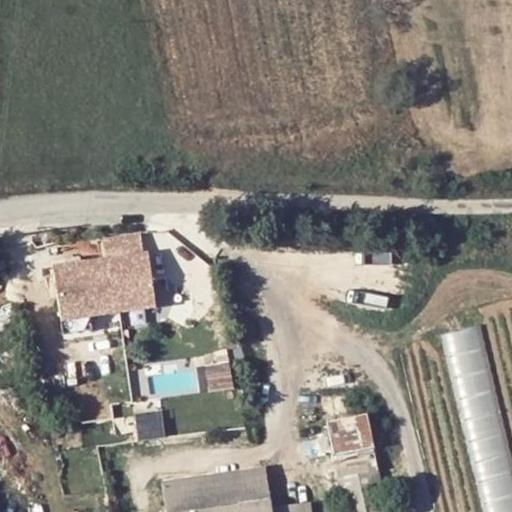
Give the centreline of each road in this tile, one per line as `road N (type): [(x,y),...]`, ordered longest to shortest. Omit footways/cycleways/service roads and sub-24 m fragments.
road 1 (unclassified): [(0,213),(511,204)]
road 2 (track): [(170,206),(263,305),(280,435),(276,449),(262,455),(145,468)]
road 3 (track): [(419,511),(384,385),(363,360),(259,299)]
